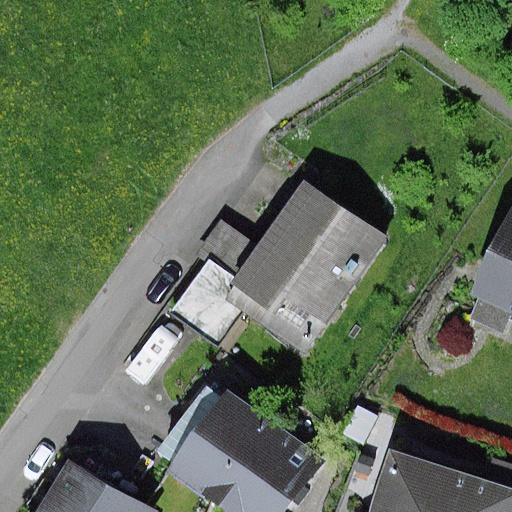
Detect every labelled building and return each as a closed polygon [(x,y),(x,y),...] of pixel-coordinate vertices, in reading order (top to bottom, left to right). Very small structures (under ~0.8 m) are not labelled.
[(388,237),(306,180),(261,245),(224,219),(197,258),(207,264),(172,314),(219,347),(245,310),(307,353),(388,237)] [(511,213),(473,295),(481,299),(472,319),(504,335),(511,320),(511,213)] [(291,511),(329,461),(231,390),(224,399),(209,388),(161,453),(176,464),(170,472),(223,511),(291,511)] [(381,418),(359,406),(344,435),(365,446),(381,418)] [(511,511),(511,466),(505,487),(393,451),(373,511),(511,511)] [(158,511),(73,461),(42,511),(158,511)]
